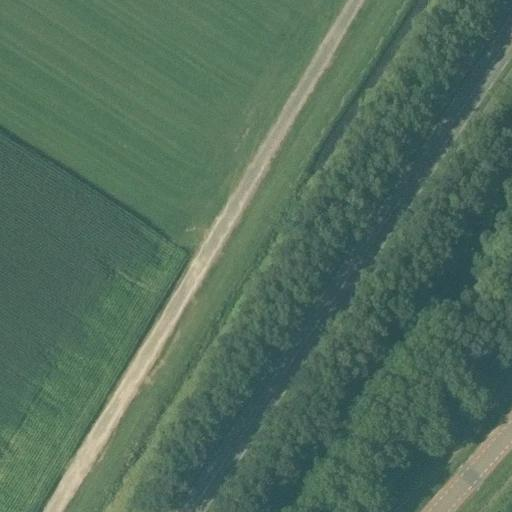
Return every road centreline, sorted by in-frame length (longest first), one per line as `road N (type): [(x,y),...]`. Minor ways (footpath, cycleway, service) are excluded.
road 1 (track): [(49,511),(355,0)]
road 2 (secondary): [(190,511),(511,39)]
